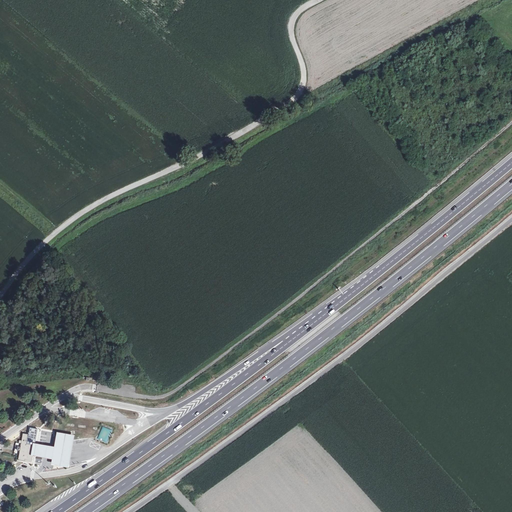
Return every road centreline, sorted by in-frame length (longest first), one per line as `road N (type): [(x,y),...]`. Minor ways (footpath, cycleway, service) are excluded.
road 1 (motorway): [(85,511),(511,183)]
road 2 (unclassified): [(511,216),(125,511)]
road 3 (track): [(0,295),(39,245),(72,219),(292,107),(301,84),(287,22),(319,0)]
road 4 (motorway): [(345,297),(56,511)]
road 5 (motorway): [(511,161),(345,297)]
road 6 (motorway): [(345,297),(169,411)]
